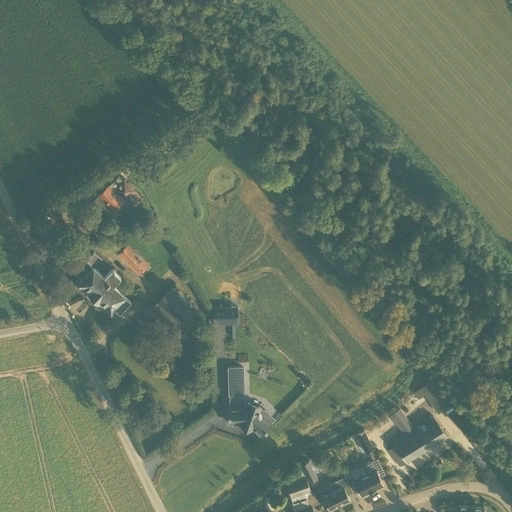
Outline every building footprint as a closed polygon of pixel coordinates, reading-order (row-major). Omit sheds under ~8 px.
[(107,186),(103,182),(99,186),(103,190),(99,194),(114,209),(122,201),(125,203),(126,204),(128,205),(129,204),(131,203),(132,202),(132,200),(132,199),(131,197),(129,195),(134,190),(124,179),(123,180),(118,175),(107,186)] [(128,243),(119,253),(139,272),(148,262),(128,243)] [(121,275),(113,267),(104,276),(95,267),(103,258),(94,250),(75,271),(75,272),(82,278),(80,278),(80,282),(80,283),(82,283),(90,290),(87,294),(96,302),(99,299),(108,307),(108,309),(109,309),(113,309),(113,308),(113,307),(120,313),(131,301),(113,284),(121,275)] [(181,337),(202,315),(172,286),(151,309),(181,337)] [(215,330),(239,329),(238,306),(214,307),(215,330)] [(229,415),(228,415),(228,417),(229,417),(230,423),(241,423),(240,424),(253,428),(253,427),(260,434),(265,430),(267,429),(266,428),(270,424),(270,423),(260,414),(261,413),(259,410),(260,407),(248,402),(247,404),(244,402),(244,395),(244,389),(243,367),(238,367),(228,367),(229,395),(230,395),(230,408),(229,408),(229,415)] [(418,399),(425,394),(438,412),(456,399),(439,374),(413,392),(418,399)] [(398,407),(389,414),(403,433),(413,426),(398,407)] [(389,448),(395,457),(400,465),(406,461),(448,435),(433,415),(424,422),(428,427),(423,431),(419,425),(389,448)] [(368,437),(361,441),(366,452),(373,448),(368,437)] [(372,460),(364,463),(368,472),(353,480),(360,495),(369,491),(369,492),(376,488),(375,488),(384,484),(376,468),(372,460)] [(309,461),(301,465),(301,466),(306,476),(310,483),(316,480),(318,479),(309,461)] [(314,511),(312,505),(303,508),(300,500),(298,496),(311,492),(306,476),(286,482),(292,499),(293,498),(294,502),(293,502),(295,511),(314,511)] [(344,486),(323,497),(329,510),(351,500),(344,486)] [(269,510),(275,508),(268,489),(262,491),(269,510)]
